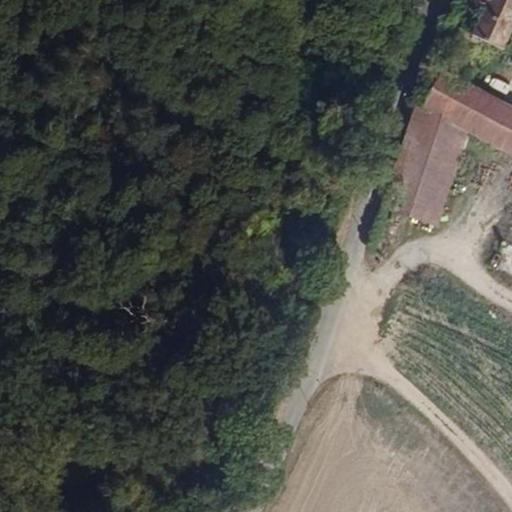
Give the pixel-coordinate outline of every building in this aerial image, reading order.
[(511,32),(511,0),(472,0),(486,6),(472,35),(504,51),(511,32)] [(461,31),(445,18),(437,43),(455,49),(461,31)] [(443,72),(447,73),(455,49),(437,43),(427,68),(443,72)] [(415,103),(381,209),(436,227),(467,131),(511,155),(511,108),(447,73),(443,72),(424,106),(415,103)] [(511,223),(490,270),(511,280),(511,223)]
